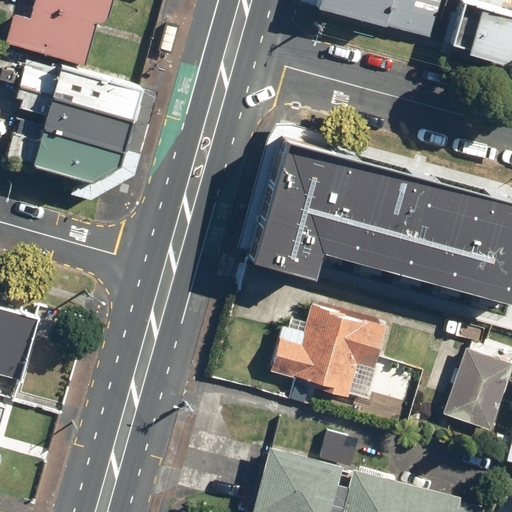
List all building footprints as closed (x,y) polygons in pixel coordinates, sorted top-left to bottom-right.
[(109,0),(40,0),(37,14),(15,8),(7,39),(93,62),(109,0)] [(314,0),(314,4),(504,62),(511,34),(511,13),(495,9),(498,0),(314,0)] [(180,26),(166,22),(159,50),(172,54),(180,26)] [(26,101),(11,158),(97,182),(124,168),(146,91),(32,59),(21,100),(26,101)] [(511,305),(511,201),(287,141),(254,264),(316,281),(324,254),(511,305)] [(387,321),(311,299),(304,325),(283,320),(280,333),(277,347),(272,366),(295,372),(296,370),(314,374),(312,381),(334,386),(349,392),(359,359),(375,364),(382,341),(387,321)] [(42,313),(0,301),(0,368),(25,375),(42,313)] [(470,343),(466,342),(443,409),(490,426),(511,363),(511,357),(492,351),(494,346),(472,339),(470,343)] [(0,432),(9,403),(0,400),(0,467),(4,453),(1,445),(0,444),(0,432)] [(268,446),(263,445),(248,502),(255,504),(254,507),(273,511),(483,511),(486,502),(462,496),(464,490),(354,462),(350,478),(340,476),(344,458),(270,439),(268,446)]
